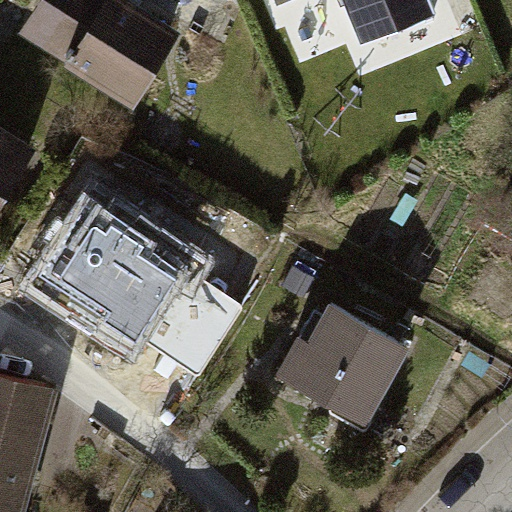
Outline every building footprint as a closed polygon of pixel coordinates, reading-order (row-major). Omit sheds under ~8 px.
[(196,38),(130,0),(69,0),(41,49),(151,114),(196,38)] [(431,8),(427,0),(272,0),(277,9),(298,0),(345,0),(361,37),(431,8)] [(0,218),(39,156),(0,132),(0,218)] [(147,219),(94,185),(40,268),(77,292),(70,304),(129,342),(182,262),(138,233),(147,219)] [(420,349),(333,299),(290,372),(378,422),(420,349)] [(28,511),(59,391),(0,376),(0,511),(28,511)]
